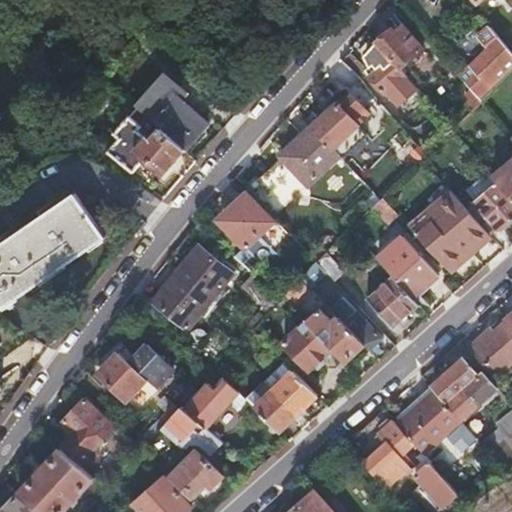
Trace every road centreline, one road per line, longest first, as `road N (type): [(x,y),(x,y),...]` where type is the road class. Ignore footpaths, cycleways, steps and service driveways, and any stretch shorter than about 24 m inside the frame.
road 1 (residential): [(374,0),(202,181),(0,452)]
road 2 (residential): [(240,511),(511,269)]
